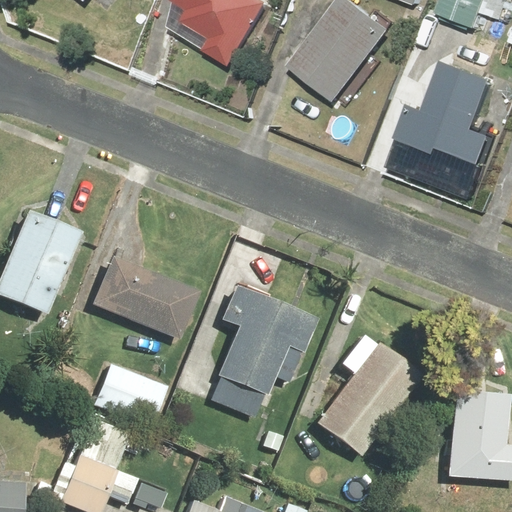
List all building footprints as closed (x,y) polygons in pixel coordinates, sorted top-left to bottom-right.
[(275,5),(267,0),(180,0),(180,2),(196,12),(189,22),(218,40),(210,53),(236,68),(275,5)] [(359,0),(347,0),(294,67),(341,104),(399,31),(359,0)] [(511,0),(445,0),(439,15),(480,32),(487,15),(505,23),(511,7),(511,0)] [(415,105),(401,140),(443,156),(446,150),(485,165),(497,135),(481,129),(500,80),(451,61),(431,111),(415,105)] [(21,213),(0,266),(0,298),(44,316),(76,234),(21,213)] [(108,257),(88,306),(177,341),(197,292),(108,257)] [(314,319),(232,287),(218,322),(233,327),(214,377),(265,397),(284,349),(300,355),(314,319)] [(372,345),(312,424),(357,457),(417,378),(372,345)] [(164,386),(104,364),(89,402),(150,425),(164,386)] [(452,391),(444,477),(511,482),(511,445),(501,444),(505,396),(452,391)] [(62,457),(45,496),(81,511),(98,511),(105,496),(125,504),(137,477),(113,466),(127,434),(92,419),(73,462),(62,457)] [(19,511),(22,485),(0,483),(0,511),(19,511)] [(265,511),(221,494),(214,510),(188,499),(182,511),(265,511)]
